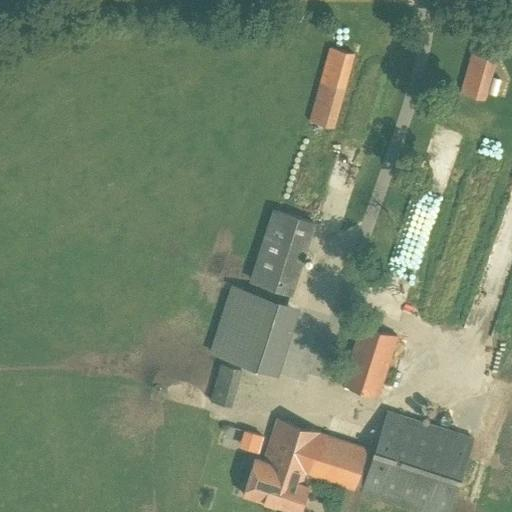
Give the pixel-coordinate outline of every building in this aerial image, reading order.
[(334,128),(355,53),(329,46),(309,121),(334,128)] [(485,99),(497,59),(471,53),(459,93),(485,99)] [(511,67),(506,66),(495,106),(511,110),(511,67)] [(511,146),(498,146),(498,170),(511,170),(511,146)] [(332,204),(327,219),(348,226),(353,212),(332,204)] [(292,295),(316,222),(273,207),(248,281),(292,295)] [(488,286),(489,268),(475,268),(475,286),(488,286)] [(277,373),(298,306),(232,285),(211,352),(277,373)] [(378,396),(398,335),(379,329),(363,323),(341,384),(378,396)] [(496,348),(475,340),(466,361),(501,375),(511,349),(511,335),(503,332),(496,348)] [(231,407),(242,369),(220,363),(210,401),(231,407)] [(421,511),(449,511),(474,438),(387,409),(360,492),(421,511)] [(354,490),(369,446),(276,417),(263,459),(255,457),(243,494),(298,511),(299,511),(312,476),(354,490)]
